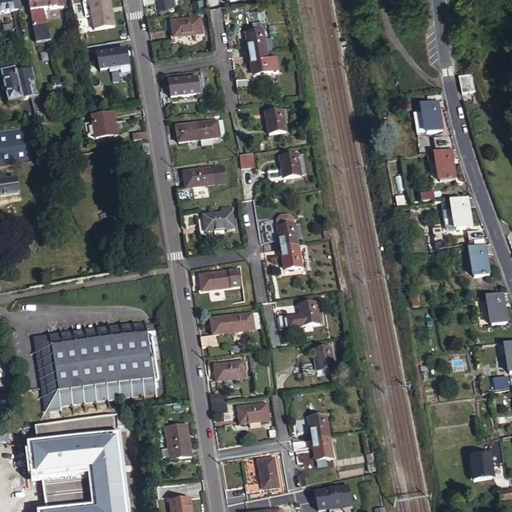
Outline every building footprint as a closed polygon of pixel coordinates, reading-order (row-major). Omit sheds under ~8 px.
[(21,0),(14,0),(0,2),(0,14),(14,12),(15,17),(17,17),(18,20),(20,20),(20,17),(22,16),(21,11),(24,11),(21,0)] [(44,12),(41,0),(27,0),(33,27),(46,25),(44,12)] [(63,8),(61,0),(41,0),(44,12),(63,8)] [(110,14),(106,0),(103,0),(83,4),(86,19),(92,18),(95,32),(115,28),(113,13),(110,14)] [(202,34),(200,19),(172,23),(174,39),(202,34)] [(46,25),(33,27),(36,45),(49,43),(46,25)] [(264,31),(251,34),(252,39),(248,40),(250,55),(268,52),(264,31)] [(128,51),(99,56),(101,70),(110,68),(111,72),(122,70),(122,72),(131,71),(129,57),(132,56),(131,51),(128,52),(128,51)] [(272,73),(268,52),(250,55),(253,71),(257,71),(258,75),(272,73)] [(210,88),(206,68),(200,69),(203,89),(210,88)] [(471,68),(457,71),(460,86),(460,89),(474,87),(471,68)] [(32,98),(40,125),(46,123),(39,97),(31,70),(16,74),(15,70),(1,74),(10,104),(32,98)] [(63,84),(61,75),(51,77),(53,86),(63,84)] [(200,94),(197,77),(169,82),(172,99),(200,94)] [(257,86),(255,78),(237,81),(238,90),(257,86)] [(39,97),(46,123),(68,119),(64,101),(51,104),(49,95),(39,97)] [(442,131),(437,104),(422,106),(417,107),(418,114),(414,115),(417,136),(442,132),(442,131)] [(283,109),(270,111),(271,116),(267,116),(270,134),(286,131),(283,109)] [(118,137),(114,114),(92,117),(96,141),(118,137)] [(219,136),(216,121),(177,128),(179,143),(200,139),(201,147),(212,145),(210,137),(219,136)] [(0,167),(17,165),(44,161),(40,125),(0,132),(0,167)] [(148,140),(147,133),(134,135),(135,142),(148,140)] [(457,180),(452,152),(428,156),(429,163),(437,161),(441,183),(457,180)] [(298,153),(284,156),(285,160),(281,161),(282,168),(266,171),(268,180),(301,175),(299,160),(304,160),(303,154),(298,155),(298,153)] [(254,154),(241,156),(243,169),(256,168),(254,154)] [(177,190),(179,203),(192,200),(190,188),(219,183),(217,168),(184,174),(187,189),(177,190)] [(1,176),(0,173),(0,196),(21,192),(19,178),(5,181),(5,178),(3,176),(1,176)] [(436,201),(434,193),(422,195),(424,203),(436,201)] [(469,200),(444,205),(449,232),(458,230),(458,232),(474,229),(469,200)] [(234,228),(231,213),(221,214),(204,217),(204,220),(199,221),(202,237),(208,237),(207,233),(234,228)] [(413,213),(404,216),(408,228),(417,224),(413,213)] [(282,249),(299,246),(296,225),(282,227),(282,232),(279,232),(282,249)] [(488,237),(486,232),(471,235),(474,250),(487,247),(492,247),(491,245),(490,241),(488,237)] [(303,268),(299,246),(282,249),(285,266),(289,266),(289,270),(303,268)] [(474,250),(472,250),(477,279),(492,276),(487,247),(474,250)] [(233,288),(230,272),(200,277),(201,283),(196,284),(197,293),(203,292),(203,293),(233,288)] [(508,325),(504,295),(488,298),(493,327),(508,325)] [(317,301),(304,304),(305,308),(301,308),(302,316),(304,326),(321,323),(317,301)] [(256,313),(250,314),(252,330),(258,329),(256,313)] [(250,314),(211,321),(214,336),(215,336),(252,330),(250,314)] [(282,330),(304,326),(302,316),(280,320),(282,330)] [(156,393),(145,320),(137,321),(33,338),(41,385),(45,412),(156,393)] [(214,336),(201,338),(203,349),(217,346),(215,336),(214,336)] [(328,348),(317,350),(318,354),(314,355),(316,364),(303,366),(304,374),(317,372),(318,372),(332,370),(328,348)] [(246,378),(244,363),(215,368),(217,383),(246,378)] [(507,379),(493,382),(496,394),(510,391),(507,379)] [(224,392),(210,395),(212,405),(227,403),(226,393),(224,392)] [(227,403),(212,405),(214,415),(229,412),(227,403)] [(269,420),(266,404),(237,408),(240,425),(269,420)] [(130,511),(131,511),(127,511),(121,465),(125,465),(121,435),(118,435),(115,414),(37,427),(39,445),(29,447),(34,485),(45,483),(49,511),(130,511)] [(313,440),(331,437),(327,416),(313,418),(314,422),(310,423),(313,440)] [(190,457),(185,426),(166,429),(170,450),(162,451),(163,460),(171,459),(171,460),(190,457)] [(335,459),(331,437),(313,440),(316,457),(320,457),(321,461),(335,459)] [(17,459),(0,461),(0,477),(19,475),(17,459)] [(280,488),(274,460),(259,462),(263,483),(246,486),(247,494),(280,488)] [(489,460),(466,465),(470,488),(494,484),(489,460)] [(376,473),(374,462),(368,463),(369,474),(376,473)] [(22,511),(20,485),(7,487),(10,511),(22,511)] [(346,511),(349,511),(345,490),(314,496),(317,511),(346,511)] [(511,498),(511,492),(502,494),(503,500),(511,498)] [(191,511),(190,500),(168,504),(168,511),(191,511)]
